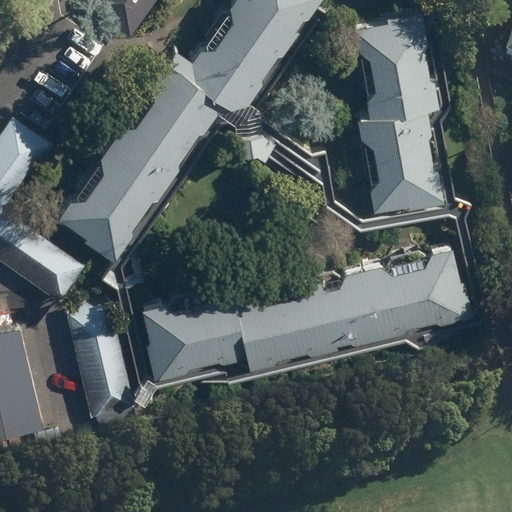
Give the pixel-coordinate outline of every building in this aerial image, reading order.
[(0,0),(0,51),(26,16),(4,0),(0,0)] [(253,95),(316,0),(227,0),(196,47),(180,37),(66,206),(126,246),(236,83),(253,95)] [(136,0),(151,10),(157,0),(136,0)] [(380,200),(451,188),(436,93),(447,91),(431,0),(394,0),(395,7),(362,13),(366,39),(379,37),(386,81),(373,83),(376,99),(364,101),(369,128),(382,125),(389,170),(376,172),(380,200)] [(6,198),(52,131),(19,107),(0,134),(0,245),(63,289),(87,254),(6,198)] [(449,307),(481,300),(466,234),(157,302),(163,326),(153,328),(161,362),(255,341),(258,353),(417,318),(415,307),(448,300),(449,307)] [(116,294),(74,304),(98,403),(141,392),(116,294)] [(30,314),(0,319),(0,423),(50,413),(30,314)]
